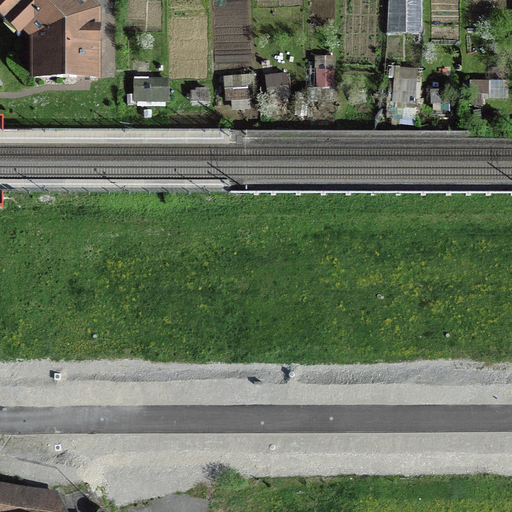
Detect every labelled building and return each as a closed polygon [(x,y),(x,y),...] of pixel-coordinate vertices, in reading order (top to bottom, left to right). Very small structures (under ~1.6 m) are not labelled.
[(0,0),(0,2),(36,37),(35,78),(97,78),(97,66),(95,13),(82,0),(0,0)] [(422,32),(421,0),(388,0),(389,32),(422,32)] [(334,104),(335,56),(309,55),(308,103),(334,104)] [(418,69),(387,67),(384,123),(415,125),(418,69)] [(290,98),(287,73),(265,75),(268,101),(290,98)] [(254,88),(253,75),(224,77),(226,101),(231,101),(232,113),(251,112),(250,88),(254,88)] [(169,107),(169,79),(133,79),(134,107),(169,107)] [(0,511),(64,511),(57,492),(0,483),(0,511)]
